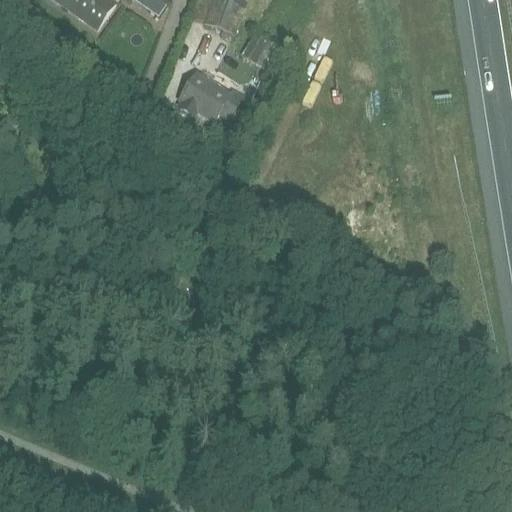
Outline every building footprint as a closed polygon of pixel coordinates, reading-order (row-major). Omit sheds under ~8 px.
[(52,0),(97,32),(115,6),(106,0),(52,0)] [(234,38),(247,0),(203,0),(195,24),(234,38)] [(156,1),(147,12),(158,20),(166,8),(156,1)] [(243,58),(255,66),(268,45),(256,38),(243,58)] [(196,76),(179,102),(214,124),(219,117),(228,122),(243,98),(233,92),(230,97),(196,76)]
